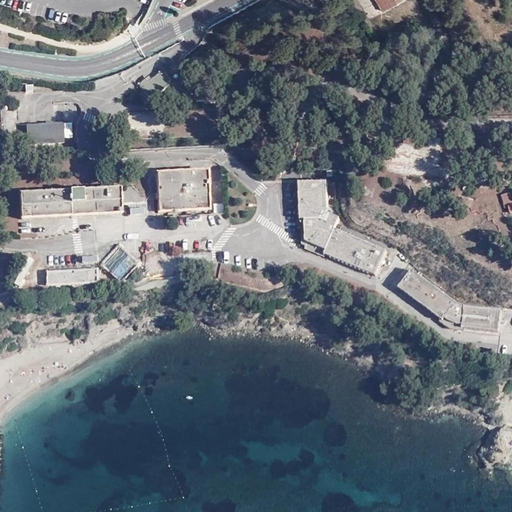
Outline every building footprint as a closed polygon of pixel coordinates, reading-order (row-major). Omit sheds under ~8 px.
[(403,0),(376,0),(384,11),(403,0)] [(150,82),(148,79),(140,84),(152,99),(172,84),(170,82),(172,80),(167,73),(164,76),(162,73),(150,82)] [(28,145),(66,143),(65,123),(28,125),(28,145)] [(392,170),(430,173),(431,150),(394,147),(392,170)] [(447,153),(442,167),(452,171),(457,156),(447,153)] [(157,174),(159,213),(211,210),(208,172),(157,174)] [(307,249),(376,277),(387,251),(335,230),(340,218),(329,214),(327,181),(299,182),(302,244),(307,246),(307,249)] [(23,219),(123,214),(121,189),(21,194),(23,219)] [(505,204),(511,203),(511,198),(511,192),(503,194),(505,204)] [(106,265),(123,282),(140,264),(122,248),(106,265)] [(161,275),(177,274),(176,262),(161,263),(161,275)] [(397,287),(440,319),(441,319),(443,316),(449,321),(455,323),(461,324),(461,327),(463,327),(498,331),(501,309),(464,305),(454,301),(411,269),(397,287)] [(50,286),(101,283),(100,270),(50,272),(50,286)] [(450,328),(463,329),(463,327),(461,327),(461,324),(455,323),(449,321),(443,316),(441,319),(440,319),(439,320),(450,328)]
